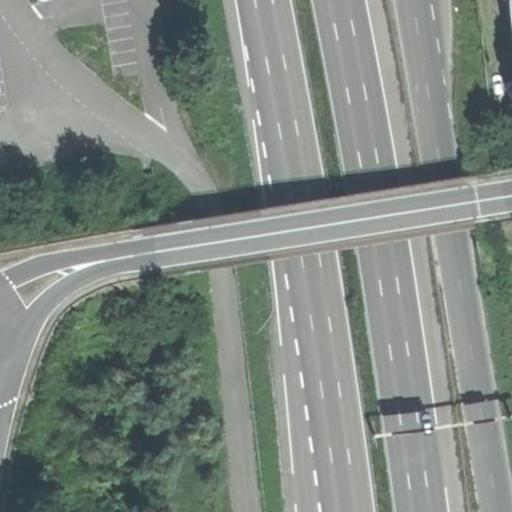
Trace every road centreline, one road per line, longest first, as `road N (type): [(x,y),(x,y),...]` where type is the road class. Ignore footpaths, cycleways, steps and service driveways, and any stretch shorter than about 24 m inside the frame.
road 1 (trunk): [(420,511),(389,279),(338,0)]
road 2 (trunk): [(264,0),(318,294),(345,511)]
road 3 (trunk): [(497,511),(419,53)]
road 4 (tertiary): [(114,257),(511,194)]
road 5 (tertiary): [(10,328),(114,257)]
